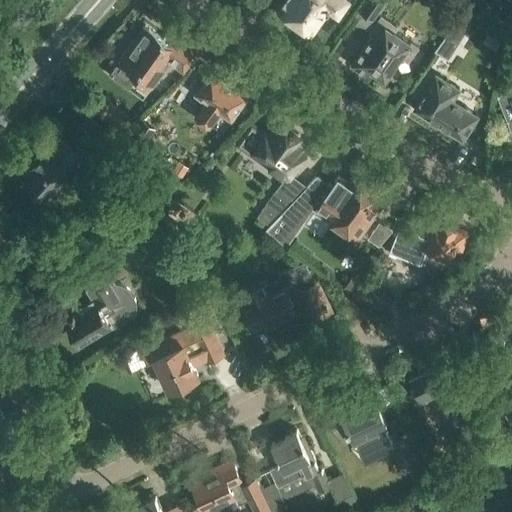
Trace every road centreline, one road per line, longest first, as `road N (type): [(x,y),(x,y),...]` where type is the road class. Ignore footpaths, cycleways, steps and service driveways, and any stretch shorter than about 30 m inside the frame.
road 1 (residential): [(65,495),(464,303),(492,277),(511,221)]
road 2 (residential): [(189,0),(416,160),(469,188),(511,194)]
road 3 (residential): [(65,495),(0,291)]
road 4 (tertiary): [(0,112),(99,0)]
